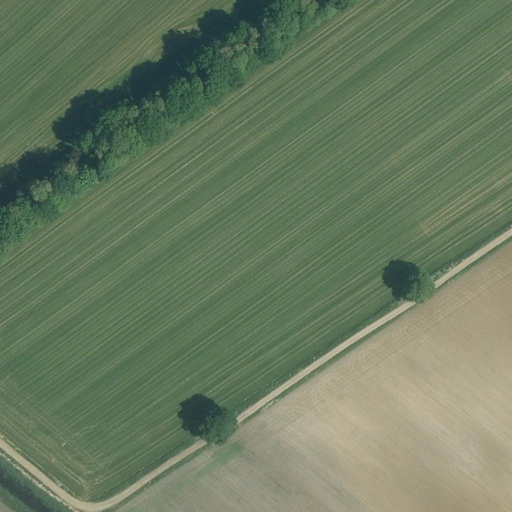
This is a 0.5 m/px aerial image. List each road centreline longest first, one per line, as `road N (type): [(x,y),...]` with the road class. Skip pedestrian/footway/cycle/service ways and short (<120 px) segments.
road 1 (track): [(511,229),(105,506),(78,505),(0,445)]
road 2 (track): [(0,219),(301,0)]
